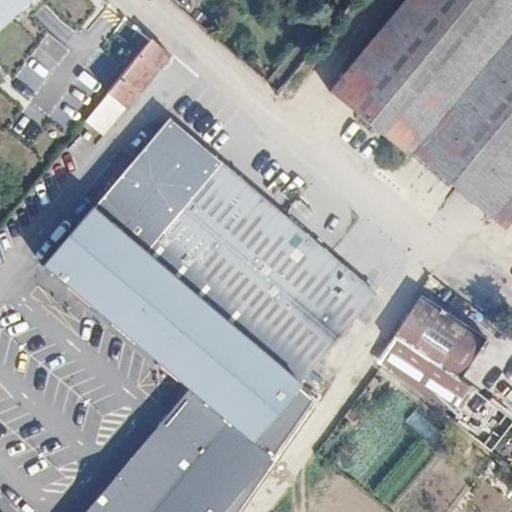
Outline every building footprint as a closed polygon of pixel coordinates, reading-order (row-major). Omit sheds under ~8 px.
[(511,30),(511,0),(403,0),(332,86),(413,151),(417,147),(511,30)] [(20,22),(0,45),(0,48),(22,68),(44,43),(20,22)] [(105,75),(112,82),(150,35),(133,22),(108,53),(117,61),(105,75)] [(498,211),(511,195),(511,30),(417,147),(498,211)] [(169,51),(150,35),(112,82),(107,89),(127,104),(169,51)] [(127,104),(107,89),(84,116),(105,131),(127,104)] [(94,204),(304,376),(378,286),(169,113),(94,204)] [(511,195),(498,211),(511,222),(511,195)] [(94,204),(47,262),(53,267),(71,282),(194,383),(256,435),(278,453),(319,395),(301,380),(304,376),(94,204)] [(387,356),(444,399),(462,376),(489,337),(426,290),(395,333),(401,337),(387,356)] [(477,387),(462,376),(444,399),(460,410),(477,387)] [(237,511),(245,502),(278,453),(256,435),(194,383),(84,511),(237,511)] [(429,442),(439,433),(415,410),(406,419),(429,442)] [(458,511),(506,511),(511,505),(511,502),(483,480),(458,511)]
